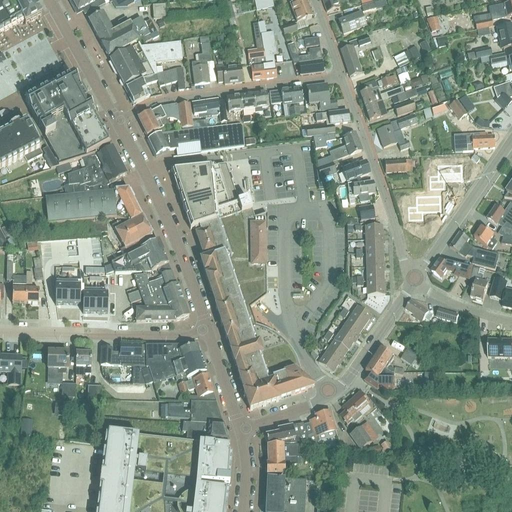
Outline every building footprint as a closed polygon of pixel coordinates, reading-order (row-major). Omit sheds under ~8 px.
[(0,0),(0,34),(23,22),(26,27),(42,18),(32,0),(0,0)] [(75,0),(72,2),(78,13),(84,9),(87,15),(105,5),(103,1),(102,0),(99,0),(95,3),(93,0),(75,0)] [(109,0),(110,1),(108,2),(110,5),(112,4),(115,9),(127,9),(127,8),(134,4),(141,0),(109,0)] [(271,0),(253,0),(256,12),(274,9),(271,0)] [(297,24),(302,22),(311,19),(305,0),(290,6),(297,24)] [(321,0),(326,14),(336,11),(339,9),(345,7),(346,4),(344,0),(321,0)] [(281,1),(273,3),(276,11),(284,8),(281,1)] [(382,2),(375,4),(376,11),(384,8),(382,2)] [(374,4),(361,7),(363,14),(376,10),(374,4)] [(504,6),(488,9),(490,17),(491,23),(499,21),(511,19),(511,18),(511,4),(508,5),(504,6)] [(432,9),(425,10),(427,17),(434,16),(432,9)] [(95,34),(109,27),(102,14),(88,22),(95,34)] [(343,36),(353,32),(366,28),(362,15),(346,20),(338,22),(343,36)] [(476,32),(478,31),(487,29),(492,28),(490,17),(474,20),(476,32)] [(108,59),(117,54),(142,41),(144,45),(152,41),(150,37),(156,33),(150,21),(143,25),(141,20),(127,27),(126,24),(128,23),(126,19),(118,23),(120,27),(122,26),(123,29),(113,34),(116,39),(101,46),(108,59)] [(258,24),(258,27),(260,36),(261,36),(266,35),(264,23),(258,24)] [(295,25),(281,30),(284,37),(297,33),(295,25)] [(511,26),(497,30),(501,50),(511,48),(511,49),(511,48),(511,26)] [(113,34),(109,27),(95,34),(101,46),(116,39),(113,34)] [(251,29),(253,39),(260,38),(260,36),(258,27),(251,29)] [(264,51),(265,58),(265,59),(266,65),(266,66),(267,73),(263,73),(264,81),(276,79),(274,58),(273,55),(276,55),(272,34),(266,35),(261,36),(263,51),(264,51)] [(350,79),(359,76),(362,75),(353,49),(358,47),(359,49),(370,45),(367,38),(356,42),(357,42),(348,45),(350,49),(340,52),(350,79)] [(447,38),(437,40),(439,50),(449,48),(447,38)] [(319,40),(304,42),(305,50),(320,48),(319,40)] [(426,43),(420,46),(425,56),(431,53),(426,43)] [(141,49),(154,77),(156,76),(157,76),(156,64),(182,61),(180,44),(141,49)] [(207,64),(212,64),(209,45),(201,46),(202,56),(198,57),(199,63),(191,64),(192,70),(194,87),(209,85),(207,64)] [(287,47),(290,58),(297,56),(294,45),(287,47)] [(141,80),(141,81),(154,77),(141,49),(139,46),(118,57),(110,61),(124,89),(141,80)] [(415,49),(409,52),(414,62),(420,59),(415,49)] [(300,77),(323,74),(320,50),(309,52),(310,57),(298,59),(300,77)] [(477,60),(491,57),(490,50),(474,53),(474,54),(467,56),(468,63),(477,61),(477,60)] [(248,53),(249,60),(265,58),(264,51),(263,51),(248,53)] [(375,63),(382,60),(378,51),(372,54),(375,63)] [(408,52),(394,59),(399,69),(413,62),(408,52)] [(491,65),(506,62),(504,55),(489,58),(491,65)] [(251,67),(266,66),(266,65),(265,59),(265,58),(249,60),(250,68),(251,67)] [(267,73),(266,66),(251,67),(253,82),(264,81),(263,73),(267,73)] [(242,84),(241,75),(240,68),(238,69),(223,71),(223,67),(216,68),(217,79),(218,85),(224,84),(225,86),(242,84)] [(168,73),(171,85),(177,83),(176,70),(168,73)] [(176,70),(177,83),(178,92),(184,92),(182,70),(176,70)] [(171,85),(168,73),(162,74),(165,87),(171,85)] [(156,76),(158,83),(159,88),(165,87),(162,74),(157,76),(156,76)] [(95,153),(110,145),(73,76),(52,88),(25,102),(61,168),(97,156),(95,153)] [(141,80),(124,89),(133,106),(150,98),(146,91),(146,92),(143,87),(144,86),(158,83),(156,76),(154,77),(141,81),(141,80)] [(391,87),(397,85),(395,77),(381,82),(384,90),(391,87)] [(420,79),(409,83),(411,90),(422,86),(420,79)] [(475,93),(484,89),(483,86),(479,84),(473,86),(475,93)] [(326,86),(307,89),(309,107),(319,105),(320,113),(321,113),(337,110),(336,103),(329,103),(326,86)] [(497,93),(499,98),(508,107),(511,103),(511,102),(506,95),(503,87),(499,88),(500,92),(497,93)] [(417,97),(418,98),(427,95),(425,88),(416,91),(415,91),(397,98),(399,104),(417,97)] [(360,95),(364,109),(382,103),(377,89),(360,95)] [(401,89),(386,95),(388,100),(403,94),(401,89)] [(298,105),(303,104),(301,90),(291,91),(294,118),(300,117),(298,105)] [(294,118),(291,91),(281,92),(281,93),(279,93),(279,92),(269,94),(271,104),(271,106),(282,104),(284,119),(289,118),(294,118)] [(427,94),(432,106),(437,105),(432,92),(427,94)] [(258,96),(253,97),(255,110),(256,115),(262,114),(261,109),(268,108),(268,104),(266,94),(258,95),(258,96)] [(255,110),(253,97),(253,96),(245,97),(245,98),(240,98),(242,112),(255,110)] [(475,110),(466,97),(459,102),(468,115),(475,110)] [(242,112),(240,98),(232,99),(227,100),(227,99),(226,99),(228,109),(228,114),(242,112)] [(508,107),(499,98),(495,102),(503,112),(508,107)] [(217,101),(192,104),(194,117),(211,114),(212,117),(219,116),(220,124),(227,123),(225,113),(224,103),(218,104),(217,101)] [(456,118),(459,122),(467,116),(456,102),(449,108),(453,114),(456,118)] [(369,123),(379,119),(387,117),(382,103),(364,109),(369,123)] [(412,104),(395,110),(397,117),(415,111),(412,104)] [(179,124),(182,127),(183,130),(192,128),(189,105),(177,107),(176,106),(160,108),(138,120),(147,138),(170,126),(167,121),(169,121),(171,121),(174,121),(176,121),(177,122),(179,124)] [(444,106),(431,111),(433,116),(447,111),(444,106)] [(423,111),(425,121),(432,119),(429,110),(423,111)] [(348,113),(329,115),(321,116),(315,116),(316,124),(322,123),(326,122),(326,127),(349,124),(348,113)] [(377,132),(383,150),(397,145),(394,135),(401,133),(400,131),(418,126),(415,117),(397,123),(390,125),(391,127),(377,132)] [(0,171),(41,149),(26,122),(20,125),(20,124),(8,131),(0,135),(0,171)] [(148,141),(156,158),(169,152),(178,150),(177,146),(199,143),(201,154),(244,148),(243,143),(242,127),(241,126),(205,131),(205,130),(161,135),(161,134),(148,141)] [(307,139),(334,136),(334,135),(333,128),(301,133),(302,139),(307,139)] [(355,135),(346,139),(344,140),(347,147),(339,150),(329,154),(333,164),(341,160),(361,153),(355,135)] [(472,139),(472,141),(472,151),(494,150),(494,137),(487,138),(487,135),(480,136),(480,138),(472,139)] [(335,142),(334,136),(313,140),(315,151),(326,149),(325,144),(335,142)] [(400,152),(410,149),(408,142),(398,146),(400,152)] [(51,171),(58,169),(48,149),(42,152),(45,157),(44,158),(51,171)] [(67,177),(68,189),(119,163),(112,149),(97,156),(82,162),(85,171),(67,177)] [(317,163),(318,171),(325,168),(322,161),(317,163)] [(412,162),(385,163),(385,175),(412,173),(412,162)] [(127,177),(119,163),(68,189),(69,196),(106,193),(104,188),(127,177)] [(357,164),(348,167),(341,170),(346,184),(355,181),(370,175),(365,163),(358,166),(357,164)] [(317,171),(321,180),(336,174),(332,165),(325,168),(318,171),(317,171)] [(226,166),(171,173),(191,231),(195,230),(242,214),(251,211),(248,201),(238,204),(226,166)] [(464,166),(441,167),(439,167),(440,177),(430,178),(431,191),(448,190),(448,183),(465,183),(464,166)] [(373,184),(348,187),(349,196),(351,196),(351,198),(374,195),(373,184)] [(106,193),(69,196),(46,199),(48,226),(117,218),(131,223),(142,217),(128,190),(106,193)] [(408,210),(409,222),(421,221),(421,213),(442,213),(441,196),(416,197),(417,210),(408,210)] [(372,207),(359,210),(361,223),(374,220),(372,207)] [(511,227),(511,220),(505,215),(496,209),(492,214),(491,213),(487,218),(489,219),(488,221),(497,227),(498,225),(503,229),(499,236),(504,238),(511,239),(511,230),(504,228),(507,225),(510,227),(510,226),(511,227)] [(263,408),(266,407),(265,405),(275,402),(276,404),(279,403),(278,401),(307,391),(297,359),(293,352),(287,346),(286,346),(285,343),(272,333),(255,327),(254,326),(251,326),(247,312),(266,298),(266,297),(265,231),(267,231),(267,215),(254,220),(251,211),(242,214),(195,230),(205,261),(201,262),(216,309),(216,310),(226,341),(227,341),(232,354),(231,354),(234,365),(236,365),(241,373),(243,377),(239,378),(240,382),(241,381),(245,392),(244,393),(244,394),(243,394),(245,398),(246,397),(250,409),(249,409),(250,412),(252,411),(252,410),(262,406),(263,408)] [(112,227),(124,249),(152,236),(142,217),(131,223),(123,227),(121,223),(112,227)] [(91,235),(107,233),(106,221),(90,223),(91,235)] [(365,228),(365,242),(382,241),(382,227),(365,228)] [(475,240),(483,245),(487,248),(492,251),(497,244),(494,242),(496,239),(482,229),(475,240)] [(0,248),(10,249),(0,230),(0,248)] [(466,245),(469,240),(460,234),(450,249),(466,260),(468,258),(474,259),(472,266),(495,272),(499,256),(474,250),(473,250),(466,245)] [(154,241),(152,236),(124,249),(121,251),(124,257),(154,241)] [(383,255),(382,241),(365,242),(366,256),(383,255)] [(149,246),(125,258),(111,265),(111,266),(114,273),(115,275),(123,275),(164,256),(158,242),(149,246)] [(383,255),(366,256),(366,269),(383,269),(383,255)] [(169,265),(164,256),(123,275),(151,273),(161,269),(163,273),(171,271),(168,265),(169,265)] [(43,281),(40,259),(33,260),(35,271),(34,271),(36,283),(43,281)] [(472,269),(447,262),(445,265),(440,261),(432,273),(441,280),(447,272),(449,273),(455,274),(455,277),(469,281),(472,269)] [(111,266),(105,269),(106,276),(114,273),(111,266)] [(367,283),(384,283),(383,269),(366,269),(367,283)] [(474,269),(468,289),(473,290),(471,299),(483,303),(489,285),(482,283),(483,278),(478,277),(480,271),(474,269)] [(139,293),(128,296),(131,305),(141,301),(144,310),(152,310),(167,309),(167,310),(171,309),(178,307),(184,305),(181,298),(177,286),(176,286),(173,277),(171,273),(161,276),(163,280),(149,285),(146,277),(134,278),(139,293)] [(26,287),(25,306),(39,306),(39,291),(32,291),(32,274),(26,274),(26,287)] [(495,280),(503,283),(504,276),(497,274),(495,280)] [(511,310),(511,292),(506,291),(506,292),(505,291),(507,284),(503,283),(495,280),(490,299),(502,303),(502,302),(504,302),(502,309),(511,310)] [(68,281),(56,281),(56,306),(68,306),(68,281)] [(80,282),(68,281),(68,306),(80,306),(80,282)] [(384,283),(367,283),(367,297),(384,297),(384,283)] [(25,306),(26,287),(12,287),(12,306),(25,306)] [(96,290),(84,290),(84,315),(96,315),(96,290)] [(108,291),(96,290),(96,315),(108,315),(108,291)] [(348,310),(353,302),(348,298),(342,305),(348,310)] [(422,324),(425,320),(429,323),(433,316),(429,313),(411,302),(406,311),(415,316),(413,318),(422,324)] [(178,307),(171,309),(176,323),(189,318),(184,305),(178,307)] [(350,319),(364,329),(372,317),(358,308),(350,319)] [(144,310),(135,311),(136,324),(176,323),(171,309),(167,310),(167,309),(152,310),(144,310)] [(439,311),(437,319),(456,325),(459,317),(439,311)] [(364,329),(350,319),(342,331),(356,340),(364,329)] [(356,340),(342,331),(334,342),(348,352),(356,340)] [(348,352),(334,342),(326,354),(340,363),(348,352)] [(511,342),(488,342),(488,360),(511,360),(511,342)] [(197,346),(188,349),(188,346),(145,347),(145,348),(146,357),(145,358),(145,359),(146,359),(146,366),(162,366),(200,354),(197,346)] [(140,359),(140,357),(140,348),(141,347),(121,347),(120,354),(120,357),(120,358),(140,359)] [(120,354),(112,354),(111,360),(111,367),(146,368),(146,366),(146,359),(145,359),(145,358),(146,357),(145,348),(140,348),(140,357),(140,359),(120,358),(120,357),(120,354)] [(380,349),(373,360),(382,366),(381,368),(390,374),(393,374),(403,376),(404,370),(395,368),(394,370),(388,368),(394,359),(389,355),(380,349)] [(400,360),(411,367),(418,357),(407,349),(400,360)] [(112,350),(101,350),(100,367),(111,367),(111,360),(112,354),(112,350)] [(48,354),(48,370),(57,370),(57,375),(65,375),(65,370),(68,370),(68,354),(67,354),(67,351),(60,351),(60,354),(48,354)] [(90,376),(91,365),(91,355),(76,354),(76,369),(83,369),(83,376),(90,376)] [(146,366),(146,368),(146,369),(148,369),(148,370),(150,376),(153,384),(153,386),(174,379),(176,383),(185,380),(206,373),(200,354),(162,366),(146,366)] [(340,363),(326,354),(318,365),(332,375),(340,363)] [(21,359),(0,358),(0,374),(8,375),(8,386),(19,387),(20,375),(20,370),(20,369),(21,362),(21,359)] [(373,361),(365,373),(372,377),(367,385),(373,389),(377,391),(394,391),(394,390),(394,375),(393,374),(390,374),(381,368),(382,366),(373,360),(373,361)] [(148,370),(141,372),(145,386),(153,384),(150,376),(148,370)] [(200,404),(212,404),(209,396),(213,395),(207,377),(178,386),(181,396),(188,394),(188,393),(196,390),(200,404)] [(76,386),(62,386),(62,398),(75,399),(75,397),(76,391),(76,386)] [(370,410),(367,406),(369,405),(359,394),(342,409),(345,413),(340,417),(348,426),(353,421),(355,423),(370,410)] [(190,424),(223,427),(216,404),(212,404),(200,404),(191,404),(191,413),(183,412),(183,406),(168,406),(168,419),(190,420),(190,424)] [(59,408),(58,417),(67,418),(67,408),(59,408)] [(320,447),(316,435),(320,433),(321,436),(335,432),(330,413),(316,417),(317,421),(310,423),(313,435),(307,437),(308,445),(320,447)] [(229,446),(223,427),(190,424),(183,423),(182,433),(187,434),(186,441),(229,446)] [(20,425),(19,437),(30,438),(31,426),(20,425)] [(301,443),(308,445),(307,437),(303,425),(278,430),(278,434),(266,437),(266,440),(264,441),(265,445),(267,445),(268,446),(277,444),(280,443),(281,445),(295,444),(301,443)] [(361,429),(350,436),(360,451),(371,444),(361,429)] [(225,511),(231,459),(232,455),(230,455),(227,455),(228,449),(229,449),(229,448),(106,433),(105,443),(101,469),(101,475),(98,496),(96,511),(225,511)] [(379,445),(383,451),(389,448),(385,442),(379,445)] [(299,459),(299,446),(296,447),(268,448),(268,455),(268,462),(300,461),(300,459),(299,459)] [(300,461),(268,462),(268,466),(267,466),(267,476),(283,476),(283,467),(301,466),(300,461)] [(266,496),(265,511),(304,511),(306,482),(267,480),(266,496)]
